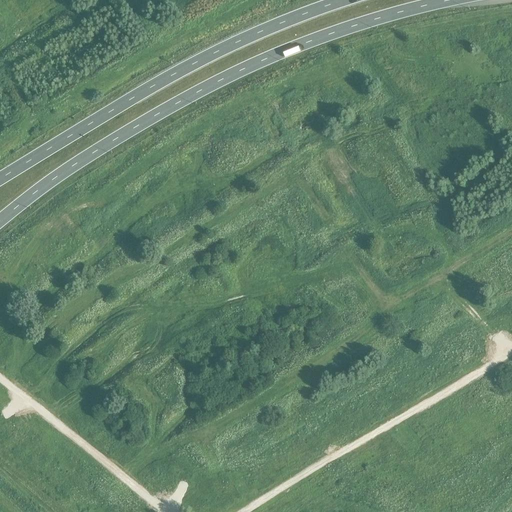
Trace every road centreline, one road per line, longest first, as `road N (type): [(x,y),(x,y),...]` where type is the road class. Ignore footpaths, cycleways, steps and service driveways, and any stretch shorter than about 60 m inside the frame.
road 1 (trunk): [(0,220),(88,155),(225,77),(353,25),(448,0)]
road 2 (track): [(387,305),(301,184),(285,178),(92,293),(27,348)]
road 3 (trunk): [(343,0),(207,56),(0,178)]
road 4 (track): [(511,229),(195,437)]
road 5 (track): [(241,511),(511,352)]
road 6 (track): [(0,143),(41,109),(254,0)]
road 7 (track): [(0,376),(166,511)]
